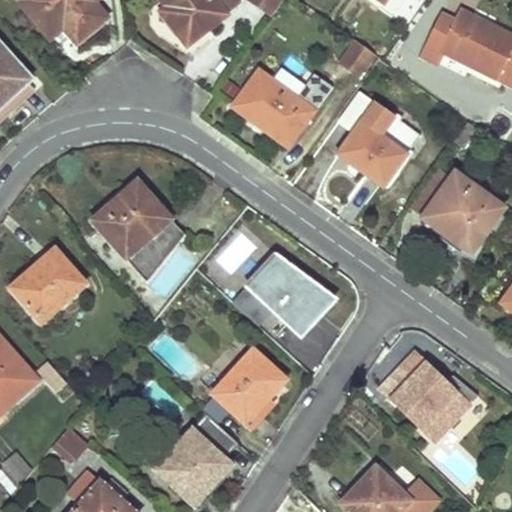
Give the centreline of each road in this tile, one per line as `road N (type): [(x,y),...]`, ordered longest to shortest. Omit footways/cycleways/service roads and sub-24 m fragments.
road 1 (residential): [(132,123),(202,147),(399,287)]
road 2 (residential): [(399,287),(248,511)]
road 3 (residential): [(0,186),(39,143),(87,125),(132,123)]
road 4 (residential): [(399,287),(511,369)]
